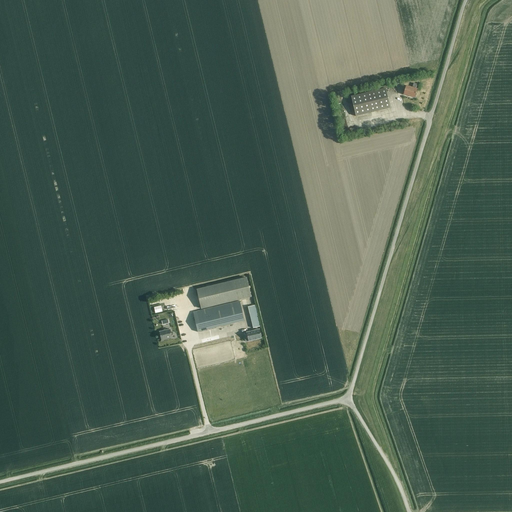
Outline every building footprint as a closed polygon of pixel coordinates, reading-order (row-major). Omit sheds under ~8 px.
[(415,98),(417,89),(416,89),(417,84),(414,83),(412,88),(406,86),(403,95),(415,98)] [(356,116),(390,108),(386,89),(351,97),(356,116)] [(343,135),(349,133),(345,120),(340,121),(343,135)] [(197,290),(202,309),(250,297),(245,278),(197,290)] [(198,332),(244,321),(240,301),(193,312),(198,332)] [(253,328),(261,327),(256,305),(248,307),(253,328)] [(164,331),(160,332),(162,341),(172,338),(170,329),(166,330),(166,329),(164,329),(164,331)] [(249,342),(261,339),(259,330),(247,333),(249,342)]
